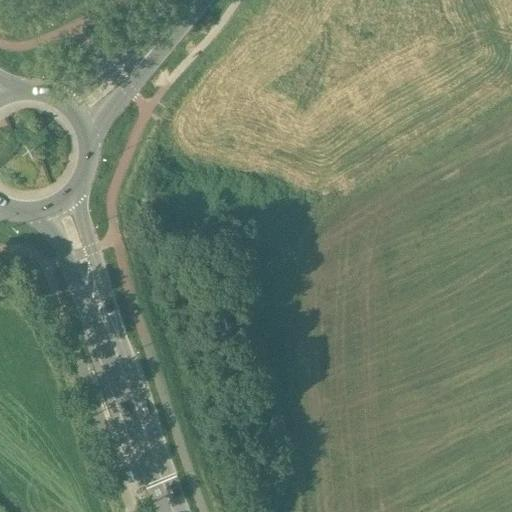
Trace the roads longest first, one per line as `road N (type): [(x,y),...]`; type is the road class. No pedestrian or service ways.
road 1 (secondary): [(175,511),(105,324)]
road 2 (tertiary): [(87,133),(197,0)]
road 3 (tertiary): [(196,0),(67,105)]
road 4 (secondary): [(105,324),(73,195)]
road 5 (secondary): [(42,213),(105,324)]
